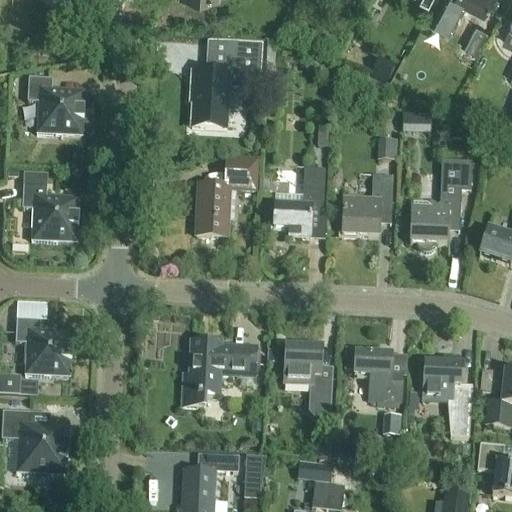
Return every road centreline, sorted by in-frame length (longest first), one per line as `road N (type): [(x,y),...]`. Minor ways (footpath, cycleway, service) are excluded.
road 1 (residential): [(511,327),(434,306),(115,294)]
road 2 (unclassified): [(115,294),(130,0)]
road 3 (unclassified): [(105,511),(115,294)]
